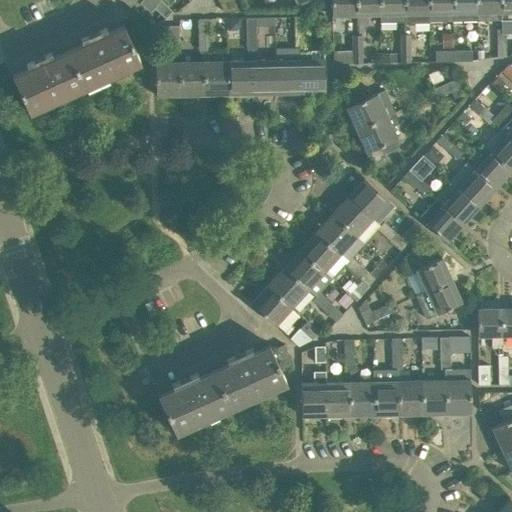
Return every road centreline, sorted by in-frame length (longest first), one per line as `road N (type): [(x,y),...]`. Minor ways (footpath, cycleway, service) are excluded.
road 1 (residential): [(40,328),(195,258),(271,206),(281,167),(263,148),(213,140),(0,163)]
road 2 (residential): [(422,511),(420,483),(399,465),(382,464),(196,477),(97,498)]
road 3 (residential): [(97,498),(40,328)]
road 4 (residential): [(40,328),(0,208)]
